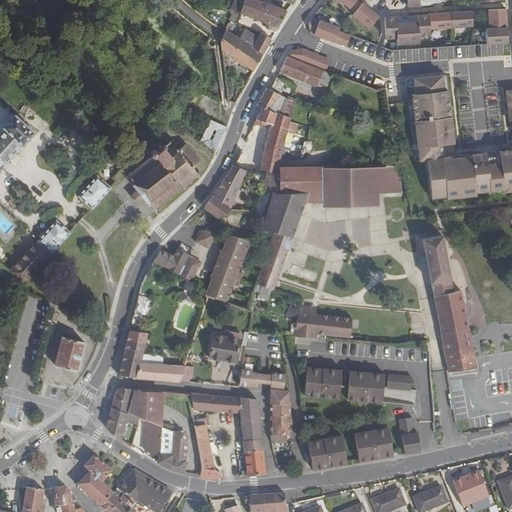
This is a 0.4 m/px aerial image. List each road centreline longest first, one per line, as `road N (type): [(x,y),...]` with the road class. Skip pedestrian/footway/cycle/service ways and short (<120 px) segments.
road 1 (tertiary): [(289,35),(225,161),(157,239),(97,380)]
road 2 (residential): [(273,484),(263,393),(97,380)]
road 3 (tertiary): [(511,440),(273,484)]
road 4 (residential): [(511,76),(476,68),(384,71),(289,35)]
road 5 (tertiary): [(273,484),(216,488),(172,479),(76,417)]
